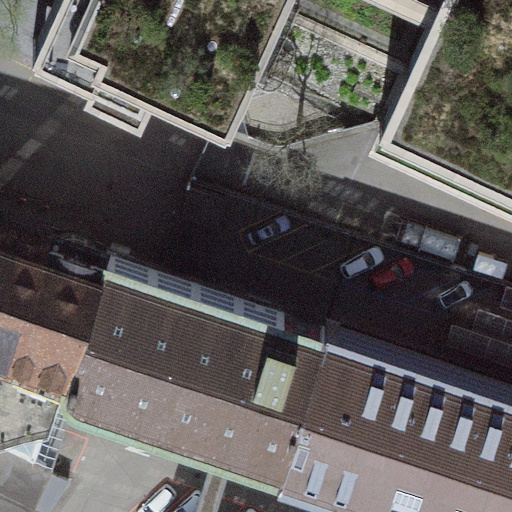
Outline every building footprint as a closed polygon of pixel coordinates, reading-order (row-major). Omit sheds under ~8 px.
[(511,0),(50,0),(33,39),(35,40),(35,41),(34,43),(89,68),(84,78),(140,104),(154,75),(225,108),(226,107),(228,106),(229,107),(232,102),(230,101),(252,53),(253,54),(256,48),(254,48),(276,2),(405,60),(383,107),(382,107),(380,112),(381,113),(382,114),(381,116),(386,118),(387,117),(453,147),(452,148),(458,151),(458,150),(511,174),(511,0)] [(0,442),(34,458),(60,380),(104,246),(105,245),(95,242),(94,240),(92,238),(91,236),(89,235),(88,233),(86,232),(84,231),(82,230),(80,229),(77,228),(75,228),(74,227),(72,227),(70,227),(68,227),(66,228),(64,228),(62,229),(61,229),(59,230),(0,210),(0,442)] [(279,458),(280,459),(328,316),(326,316),(325,320),(246,294),(153,263),(104,246),(60,380),(281,453),(279,458)] [(511,511),(511,377),(328,316),(280,459),(293,463),(294,460),(451,511),(511,511)] [(0,511),(22,511),(45,463),(34,458),(0,442),(0,511)]
